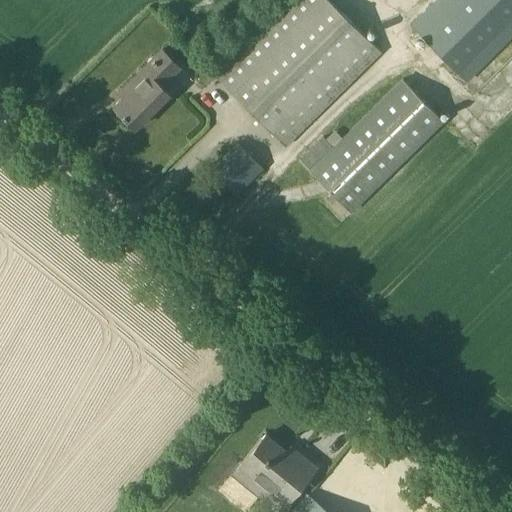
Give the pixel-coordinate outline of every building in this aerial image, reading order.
[(381,51),(331,0),(293,0),(215,76),(285,145),(381,51)] [(511,0),(437,0),(411,26),(465,82),(511,35),(511,0)] [(180,68),(163,49),(127,85),(131,89),(114,106),(135,128),(169,94),(162,86),(180,68)] [(350,211),(364,197),(365,198),(443,120),(402,78),(333,146),(323,137),(300,160),(350,211)] [(238,143),(210,170),(235,195),(262,168),(238,143)] [(266,434),(234,473),(260,495),(267,486),(286,502),(315,467),(298,453),(294,458),(266,434)]
